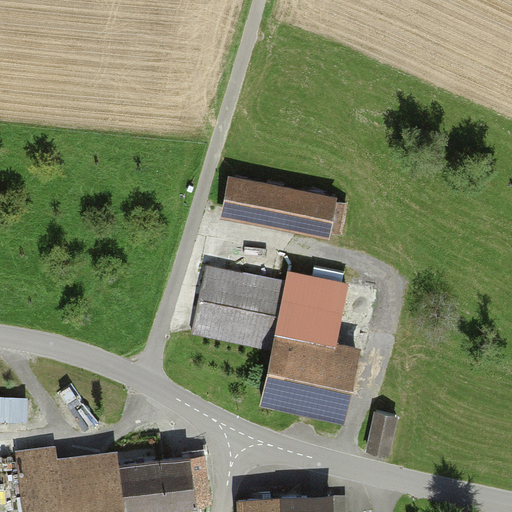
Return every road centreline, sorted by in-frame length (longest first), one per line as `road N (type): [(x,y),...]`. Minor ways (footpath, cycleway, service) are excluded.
road 1 (track): [(145,381),(261,0)]
road 2 (unclassified): [(238,442),(511,506)]
road 3 (unclassified): [(0,338),(80,354),(145,381),(238,442)]
